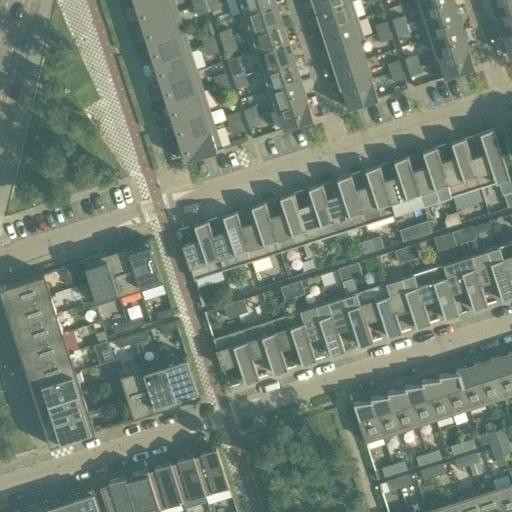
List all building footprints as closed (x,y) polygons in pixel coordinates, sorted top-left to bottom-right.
[(152,0),(137,5),(143,24),(178,13),(173,0),(152,0)] [(206,4),(209,11),(220,7),(218,0),(206,4)] [(236,0),(241,14),(276,3),(274,0),(236,0)] [(312,0),(316,11),(349,0),(312,0)] [(349,0),(316,11),(323,30),(357,19),(351,0),(349,0)] [(416,0),(414,1),(421,20),(455,9),(452,0),(416,0)] [(511,0),(490,0),(496,17),(511,12),(511,0)] [(241,14),(247,33),(282,22),(276,3),(241,14)] [(206,4),(194,8),(196,15),(209,11),(206,4)] [(421,20),(427,40),(462,28),(455,9),(421,20)] [(143,24),(150,44),(184,32),(183,27),(189,26),(184,11),(178,13),(143,24)] [(511,12),(496,17),(502,37),(511,33),(511,12)] [(392,19),(394,29),(407,25),(404,15),(392,19)] [(323,30),(329,50),(364,39),(357,19),(323,30)] [(374,25),(377,34),(389,30),(386,21),(374,25)] [(247,33),(254,53),(288,41),(282,22),(247,33)] [(407,25),(394,29),(397,36),(409,32),(407,25)] [(427,40),(433,59),(468,48),(462,28),(427,40)] [(218,32),(221,42),(233,38),(230,29),(218,32)] [(389,30),(377,34),(380,42),(392,38),(389,30)] [(150,44),(156,63),(191,52),(184,32),(150,44)] [(511,33),(502,37),(508,57),(511,55),(511,33)] [(200,38),(204,48),(216,44),(213,34),(200,38)] [(233,38),(221,42),(223,50),(235,46),(233,38)] [(329,50),(335,68),(365,59),(359,41),(364,39),(329,50)] [(260,71),(260,72),(294,61),(288,41),(254,53),(258,52),(264,70),(260,71)] [(216,44),(204,48),(206,55),(218,51),(216,44)] [(468,48),(433,59),(439,78),(438,78),(438,79),(474,68),(468,48)] [(156,63),(162,82),(197,71),(191,52),(156,63)] [(404,58),(407,67),(419,63),(416,54),(404,58)] [(227,61),(233,80),(245,77),(239,57),(227,61)] [(335,68),(341,88),(372,79),(365,59),(335,68)] [(387,63),(390,73),(402,69),(399,60),(387,63)] [(260,72),(266,91),(301,80),(294,61),(260,72)] [(419,63),(407,67),(410,76),(422,72),(419,63)] [(402,69),(390,73),(392,81),(404,77),(402,69)] [(162,82),(168,102),(203,91),(197,71),(162,82)] [(213,76),(216,87),(228,82),(225,73),(213,76)] [(245,77),(233,80),(236,89),(248,85),(245,77)] [(372,79),(341,88),(348,108),(378,99),(372,79)] [(266,91),(272,111),(307,100),(301,80),(266,91)] [(228,82),(216,87),(218,94),(231,90),(228,82)] [(168,102),(175,121),(209,110),(203,91),(168,102)] [(307,100),(272,111),(273,112),(277,110),(283,129),(313,120),(307,100)] [(244,111),(247,119),(258,116),(255,107),(244,111)] [(175,121),(181,141),(216,129),(209,110),(175,121)] [(227,116),(230,125),(241,121),(238,112),(227,116)] [(258,116),(247,119),(250,128),(261,125),(258,116)] [(241,121),(230,125),(233,134),(244,130),(241,121)] [(486,154),(472,158),(471,158),(480,187),(509,178),(493,128),(479,133),(486,154)] [(216,129),(181,141),(187,159),(185,160),(185,161),(224,149),(223,148),(222,148),(216,129)] [(456,157),(441,162),(452,197),(480,187),(471,158),(472,158),(465,137),(451,142),(456,157)] [(427,167),(413,171),(412,171),(423,206),(452,197),(441,162),(436,146),(422,151),(427,167)] [(399,176),(384,180),(383,181),(395,215),(423,206),(412,171),(413,171),(408,156),(394,160),(399,176)] [(370,185),(356,190),(355,190),(366,224),(395,215),(383,181),(384,180),(379,165),(365,169),(370,185)] [(342,194),(327,199),(326,199),(338,233),(366,224),(355,190),(356,190),(351,174),(336,179),(342,194)] [(313,203),(298,208),(309,242),(338,233),(326,199),(327,199),(322,183),(308,188),(313,203)] [(284,212),(270,217),(269,217),(280,252),(309,242),(298,208),(293,192),(279,197),(284,212)] [(256,222),(241,226),(241,227),(252,261),(280,252),(269,217),(270,217),(265,202),(251,206),(256,222)] [(227,231),(213,236),(212,236),(223,270),(252,261),(241,227),(241,226),(236,211),(222,215),(227,231)] [(446,227),(460,223),(457,211),(445,215),(443,221),(446,227)] [(212,236),(213,236),(208,220),(194,224),(199,240),(183,245),(194,279),(223,270),(212,236)] [(420,235),(432,232),(428,220),(417,224),(420,235)] [(472,225),(462,229),(466,242),(476,238),(472,225)] [(466,242),(462,229),(452,232),(456,245),(466,242)] [(371,239),(374,250),(385,247),(381,235),(371,239)] [(364,254),(374,250),(371,239),(360,242),(364,254)] [(508,275),(509,274),(511,273),(511,241),(499,246),(508,275)] [(150,245),(129,251),(141,292),(164,285),(151,242),(149,242),(150,245)] [(415,244),(405,247),(409,260),(419,257),(415,244)] [(480,284),(495,279),(502,300),(511,296),(511,283),(509,274),(508,275),(499,246),(471,255),(480,284)] [(409,260),(405,247),(395,250),(399,263),(409,260)] [(129,251),(107,258),(120,298),(141,292),(129,251)] [(451,293),(452,293),(466,288),(473,309),(487,305),(480,284),(471,255),(442,264),(451,293)] [(120,298),(107,258),(86,264),(85,262),(84,262),(97,305),(120,298)] [(358,262),(348,265),(352,278),(362,275),(358,262)] [(423,302),(438,297),(445,318),(459,314),(452,293),(451,293),(442,264),(413,273),(423,302)] [(346,295),(328,301),(337,330),(338,330),(352,325),(359,346),(373,341),(366,320),(366,321),(356,292),(352,278),(348,265),(338,268),(346,295)] [(394,311),(395,311),(401,329),(415,324),(416,327),(430,323),(423,302),(413,273),(385,282),(394,311)] [(7,288),(13,307),(52,295),(45,274),(0,288),(2,289),(7,288)] [(301,280),(291,284),(295,297),(305,293),(301,280)] [(366,321),(366,320),(381,316),(388,337),(402,332),(401,329),(395,311),(394,311),(385,282),(356,292),(366,321)] [(295,297),(291,284),(280,287),(285,300),(295,297)] [(13,307),(19,327),(58,315),(52,295),(13,307)] [(244,299),(233,302),(238,315),(248,312),(244,299)] [(328,301),(299,310),(309,339),(324,334),(330,355),(344,350),(338,330),(337,330),(328,301)] [(238,315),(233,302),(223,305),(228,318),(238,315)] [(299,310),(271,319),(280,348),(281,348),(295,343),(302,364),(316,360),(309,339),(299,310)] [(156,315),(159,323),(175,318),(172,311),(156,315)] [(19,327),(25,346),(64,334),(58,315),(19,327)] [(271,319),(242,328),(251,357),(252,357),(267,352),(273,373),(287,369),(281,348),(280,348),(271,319)] [(143,320),(128,324),(130,332),(145,327),(143,320)] [(130,332),(128,324),(112,329),(115,337),(130,332)] [(160,329),(163,336),(179,332),(176,324),(160,329)] [(251,357),(242,328),(213,338),(222,367),(238,362),(245,383),(259,378),(252,357),(251,357)] [(132,338),(134,345),(149,341),(147,333),(132,338)] [(25,346),(31,366),(70,354),(64,334),(25,346)] [(134,345),(132,338),(116,342),(119,350),(134,345)] [(508,355),(492,358),(504,396),(511,393),(511,361),(509,352),(507,352),(508,355)] [(31,366),(37,385),(76,373),(70,354),(31,366)] [(187,357),(164,364),(176,405),(197,399),(198,401),(200,400),(187,357)] [(491,361),(474,363),(487,401),(504,396),(492,358),(490,358),(491,361)] [(473,367),(457,369),(469,407),(487,401),(474,363),(473,364),(473,367)] [(164,364),(142,371),(154,412),(176,405),(164,364)] [(456,372),(440,374),(452,413),(469,407),(457,369),(455,369),(456,372)] [(154,412),(142,371),(119,378),(132,421),(134,421),(133,418),(154,412)] [(37,385),(43,405),(82,393),(76,373),(37,385)] [(439,378),(423,380),(435,418),(452,413),(440,374),(438,375),(439,378)] [(422,383),(405,385),(418,424),(435,418),(423,380),(421,380),(422,383)] [(405,389),(388,391),(400,429),(418,424),(405,385),(404,386),(405,389)] [(388,394),(371,396),(383,435),(400,429),(388,391),(387,391),(388,394)] [(43,405),(49,424),(88,412),(82,393),(43,405)] [(383,435),(371,396),(370,397),(371,400),(353,402),(365,440),(383,435)] [(88,412),(49,424),(54,443),(50,444),(48,447),(94,433),(88,412)] [(508,439),(504,428),(496,431),(500,442),(508,439)] [(500,442),(496,431),(486,434),(489,442),(490,445),(500,442)] [(476,447),(473,438),(462,442),(464,450),(476,447)] [(503,453),(511,451),(508,439),(500,442),(503,453)] [(464,450),(462,442),(450,446),(453,454),(464,450)] [(494,456),(503,453),(500,442),(490,445),(494,456)] [(193,454),(192,454),(205,493),(229,485),(216,446),(200,451),(201,454),(194,457),(193,454)] [(430,462),(441,458),(439,449),(427,453),(430,462)] [(477,452),(466,456),(469,464),(478,461),(480,461),(477,452)] [(418,465),(430,462),(427,453),(416,457),(418,465)] [(205,493),(192,454),(177,459),(178,462),(171,464),(170,461),(169,461),(182,500),(184,508),(207,500),(205,493)] [(469,464),(466,456),(454,460),(457,468),(469,464)] [(148,468),(147,469),(159,508),(182,500),(169,461),(154,466),(155,469),(149,471),(148,468)] [(404,461),(393,464),(395,473),(407,469),(404,461)] [(482,472),(478,461),(469,464),(472,475),(482,472)] [(446,472),(443,463),(432,467),(434,475),(446,472)] [(395,473),(393,464),(382,468),(384,476),(395,473)] [(423,479),(434,475),(432,467),(420,471),(423,479)] [(125,476),(124,476),(135,511),(145,511),(159,508),(147,469),(131,473),(132,477),(126,479),(125,476)] [(409,474),(397,478),(400,487),(411,483),(409,474)] [(135,511),(124,476),(108,481),(109,484),(101,487),(109,511),(135,511)] [(400,487),(397,478),(386,482),(389,490),(400,487)] [(511,511),(511,483),(496,488),(503,511),(511,511)] [(91,489),(70,496),(75,511),(100,511),(92,486),(90,487),(91,489)] [(503,511),(496,488),(478,494),(484,511),(503,511)] [(484,511),(478,494),(461,500),(465,511),(484,511)] [(75,511),(70,496),(49,503),(51,511),(75,511)] [(465,511),(461,500),(444,505),(446,511),(465,511)] [(25,508),(26,511),(51,511),(49,503),(28,509),(27,507),(25,508)]
